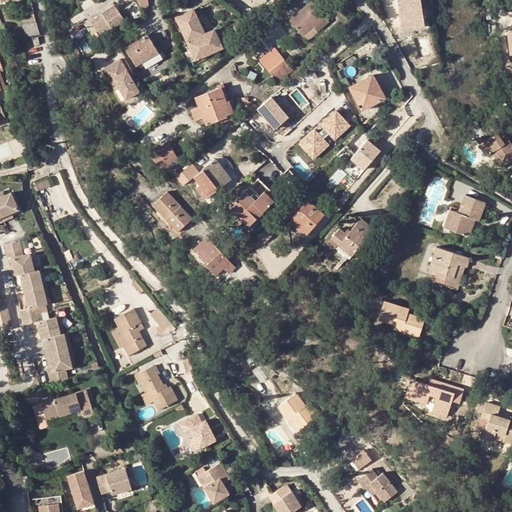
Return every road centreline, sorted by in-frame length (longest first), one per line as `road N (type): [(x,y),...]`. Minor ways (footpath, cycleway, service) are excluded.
road 1 (unclassified): [(35,0),(70,180),(184,317),(204,374),(260,463),(309,474),(338,511)]
road 2 (residential): [(360,0),(430,116),(410,146)]
